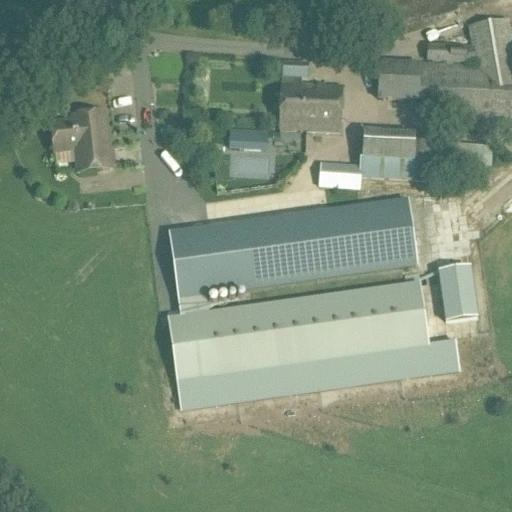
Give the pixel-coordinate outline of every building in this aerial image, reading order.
[(347,0),(355,28),(367,24),(374,48),(438,30),(436,23),(459,16),(454,0),(347,0)] [(511,134),(511,31),(510,22),(469,29),(472,48),(429,46),(427,65),(380,66),(378,103),(431,105),(429,130),(511,134)] [(282,81),(310,83),(310,66),(283,65),(282,81)] [(280,132),(342,134),(343,90),(282,88),(280,132)] [(76,153),(79,177),(113,172),(105,116),(74,120),(75,123),(51,126),(55,156),(76,153)] [(267,154),(268,135),(230,133),(229,153),(267,154)] [(362,181),(438,186),(442,147),(416,145),(415,137),(364,135),(362,162),(360,169),(320,167),(319,190),(361,194),(362,181)] [(121,167),(141,156),(132,140),(112,150),(121,167)] [(244,157),(244,171),(261,171),(261,157),(244,157)] [(408,204),(170,237),(182,321),(199,319),(196,301),(417,270),(408,204)] [(170,323),(182,413),(213,409),(209,381),(429,350),(420,287),(199,319),(182,321),(170,323)]
